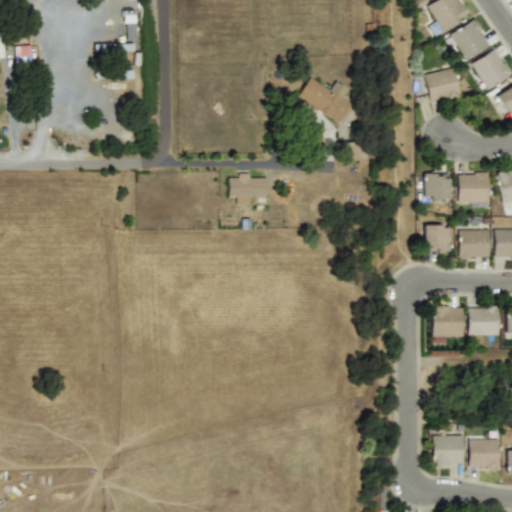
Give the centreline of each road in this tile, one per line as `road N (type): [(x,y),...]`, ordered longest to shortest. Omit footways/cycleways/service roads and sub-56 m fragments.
road 1 (residential): [(511,500),(420,491),(406,478),(405,299),(421,282),(511,284)]
road 2 (residential): [(0,166),(143,165),(159,156),(163,0)]
